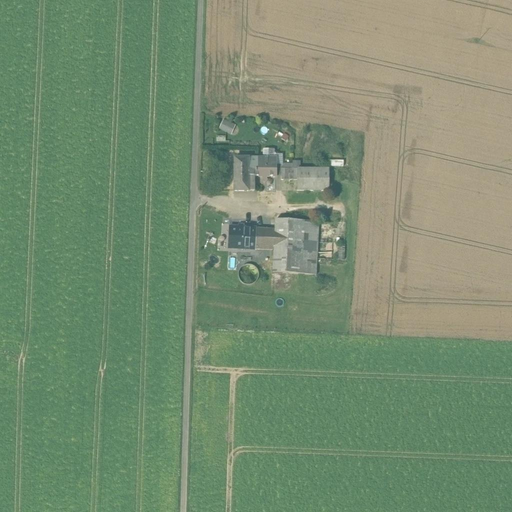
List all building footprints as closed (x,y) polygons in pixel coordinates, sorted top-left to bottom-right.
[(231,135),(236,125),(224,119),(219,129),(231,135)] [(263,159),(249,159),(248,191),(254,191),(254,177),(275,177),(275,159),(274,159),(274,151),(264,151),(263,159)] [(249,159),(234,159),(234,191),(248,192),(248,191),(249,159)] [(297,169),(281,169),(281,180),(297,180),(297,169)] [(329,169),(297,169),(297,180),(297,191),(329,191),(329,169)] [(319,221),(276,220),(274,251),(274,273),(317,275),(319,221)] [(275,230),(231,228),(231,249),(274,251),(275,230)] [(261,277),(261,273),(260,269),(258,266),(255,264),(251,263),(247,264),(244,266),(241,269),(241,273),(241,277),(244,281),(247,283),(251,284),(255,283),(258,281),(261,277)]
